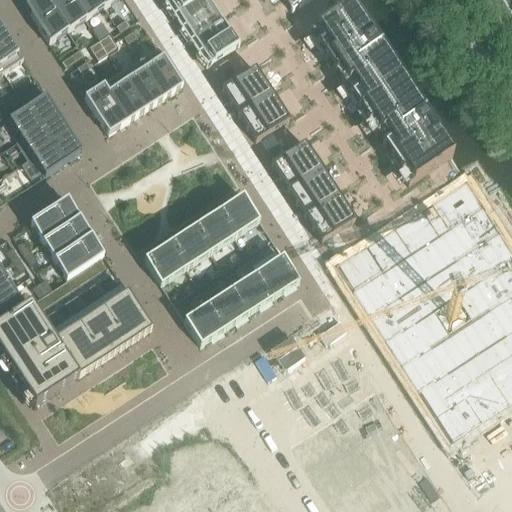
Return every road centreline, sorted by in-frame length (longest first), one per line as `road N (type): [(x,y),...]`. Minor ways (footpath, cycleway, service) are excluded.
road 1 (residential): [(12,497),(330,293)]
road 2 (residential): [(330,293),(136,0)]
road 3 (residential): [(330,293),(475,511)]
